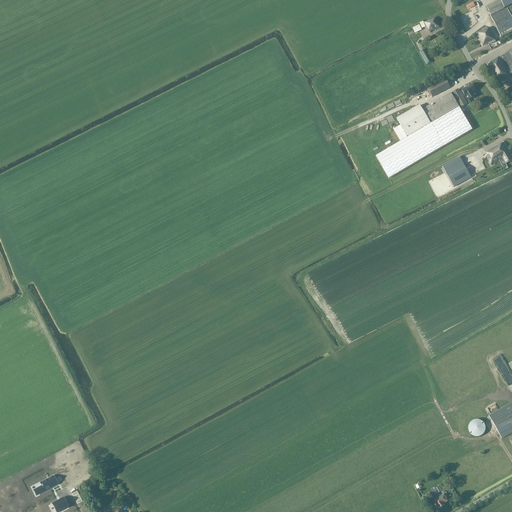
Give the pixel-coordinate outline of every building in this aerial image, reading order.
[(511,0),(498,0),(486,6),(491,15),(504,8),(511,3),(511,0)] [(511,5),(491,17),(501,37),(511,31),(511,5)] [(474,23),(469,11),(464,13),(457,16),(462,28),(474,23)] [(429,31),(439,27),(435,17),(424,22),(427,29),(428,29),(429,31)] [(413,28),(415,33),(422,30),(419,25),(413,28)] [(476,33),(485,52),(491,49),(488,45),(495,42),(489,28),(487,28),(477,33),(476,33)] [(431,62),(425,49),(418,53),(425,65),(431,62)] [(511,50),(498,58),(489,63),(490,64),(487,66),(497,83),(510,75),(506,69),(508,68),(510,72),(511,71),(511,50)] [(441,79),(426,86),(429,92),(432,97),(450,88),(446,80),(443,81),(441,79)] [(476,91),(472,86),(471,84),(462,90),(462,91),(464,95),(466,97),(468,100),(474,97),(472,93),(476,91)] [(458,89),(452,93),(459,104),(458,105),(460,108),(467,104),(463,96),(464,95),(462,92),(460,93),(458,89)] [(389,179),(472,130),(459,108),(458,105),(451,93),(426,107),(422,110),(419,106),(397,118),(401,125),(393,130),(401,142),(376,156),(389,179)] [(511,159),(502,142),(485,152),(487,155),(485,156),(486,158),(487,160),(491,165),(499,160),(502,166),(505,164),(511,160),(511,159)] [(442,167),(431,173),(442,193),(454,187),(471,178),(460,157),(442,167)] [(497,356),(491,359),(494,365),(500,361),(497,356)] [(511,402),(489,416),(491,421),(502,439),(511,432),(511,402)] [(484,433),(485,432),(485,430),(485,429),(485,428),(485,426),(485,425),(484,424),(483,423),(482,422),(481,421),(480,421),(478,420),(477,420),(475,420),(474,421),(473,421),(471,422),(470,423),(469,424),(469,425),(468,427),(468,428),(468,429),(468,431),(469,432),(469,433),(470,434),(471,435),(472,436),(474,437),(475,437),(477,437),(478,437),(479,437),(481,436),(482,436),(483,435),(484,434),(484,433)] [(57,485),(53,476),(41,483),(42,485),(41,486),(42,486),(36,489),(39,494),(57,485)] [(434,500),(438,508),(444,505),(443,504),(448,501),(444,494),(434,500)] [(52,504),(55,511),(59,511),(68,507),(63,498),(52,504)]
